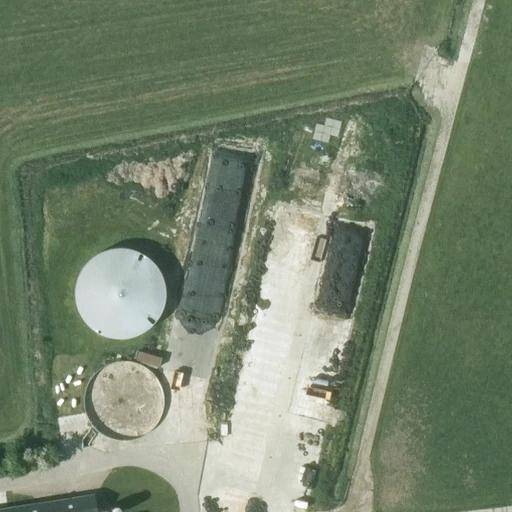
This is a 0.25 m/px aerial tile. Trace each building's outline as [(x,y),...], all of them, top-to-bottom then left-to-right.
[(297,146),(289,187),(312,191),(320,151),(297,146)] [(250,203),(258,169),(220,159),(213,185),(228,189),(226,197),(250,203)] [(351,268),(373,274),(379,253),(357,247),(351,268)] [(83,279),(89,335),(159,327),(151,252),(122,255),(122,259),(100,261),(102,277),(83,279)] [(95,511),(93,495),(0,509),(0,511),(95,511)] [(305,511),(305,496),(265,496),(265,511),(305,511)]
